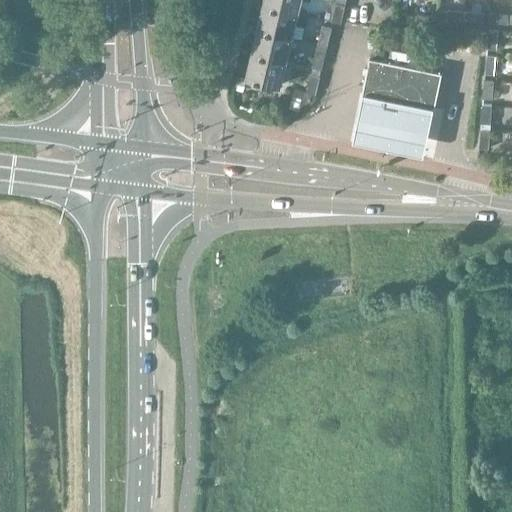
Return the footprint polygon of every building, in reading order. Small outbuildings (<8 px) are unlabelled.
[(298,13),(301,0),(306,0),(310,1),(310,0),(265,0),(264,5),(298,13)] [(313,15),(341,22),(345,4),(336,2),(333,13),(314,8),(313,15)] [(264,5),(259,29),(292,37),(298,13),(264,5)] [(483,21),(484,11),(465,10),(465,19),(483,21)] [(508,23),(509,13),(490,12),(489,21),(508,23)] [(433,16),(415,14),(414,24),(432,25),(433,16)] [(458,18),(440,16),(439,27),(458,28),(458,18)] [(318,42),(327,44),(331,26),(322,24),(318,42)] [(259,29),(253,54),(287,62),(292,37),(259,29)] [(496,48),(498,30),(489,29),(487,48),(496,48)] [(386,37),(384,37),(375,35),(372,54),(382,56),(385,45),(386,37)] [(312,66),(321,68),(326,51),(316,48),(312,66)] [(370,58),(363,95),(434,110),(442,72),(418,67),(420,55),(391,49),(390,49),(388,61),(370,58)] [(281,86),(287,62),(253,54),(247,78),(281,86)] [(494,73),(496,55),(487,54),(485,73),(494,73)] [(320,76),(310,73),(306,91),(316,93),(320,76)] [(494,80),(485,79),(483,98),(492,98),(494,80)] [(434,110),(363,95),(353,141),(425,156),(434,110)] [(492,105),(483,104),(481,122),(490,123),(492,105)] [(490,130),(481,129),(479,147),(489,148),(490,130)]
